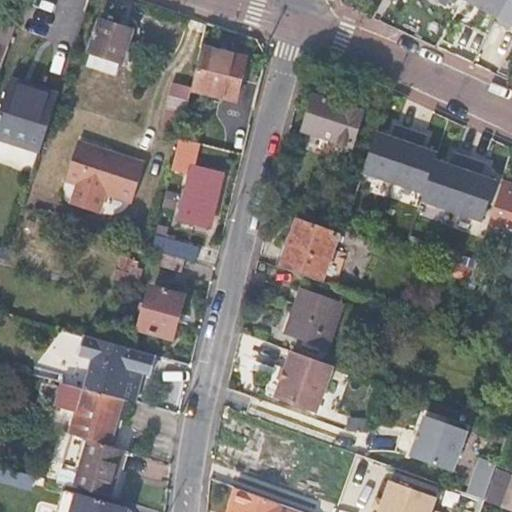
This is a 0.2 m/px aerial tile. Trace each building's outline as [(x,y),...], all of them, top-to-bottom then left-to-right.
[(463,0),(496,18),(506,0),(463,0)] [(511,25),(511,0),(506,0),(496,18),(494,22),(508,30),(511,25)] [(104,22),(95,52),(125,61),(129,49),(131,42),(134,30),(104,22)] [(0,71),(2,72),(12,44),(0,39),(0,71)] [(138,44),(131,42),(129,49),(136,51),(138,44)] [(248,59),(205,48),(195,88),(194,91),(238,102),(248,59)] [(125,61),(95,52),(90,67),(113,74),(115,69),(122,71),(125,61)] [(14,83),(12,89),(39,97),(40,91),(14,83)] [(194,91),(195,88),(177,84),(170,108),(189,113),(194,91)] [(0,141),(42,155),(60,98),(40,91),(39,97),(12,89),(0,126),(0,141)] [(356,145),(366,109),(318,94),(308,131),(356,145)] [(184,131),(189,113),(170,108),(165,127),(184,131)] [(363,172),(426,193),(437,161),(439,153),(422,148),(426,136),(397,126),(393,138),(377,132),(363,172)] [(195,166),(201,142),(183,137),(175,166),(193,171),(180,219),(212,227),(225,174),(195,166)] [(136,201),(147,164),(109,154),(110,151),(81,142),(69,181),(83,185),(77,205),(104,213),(110,193),(136,201)] [(423,200),(485,221),(498,182),(481,176),(486,164),(457,154),(453,166),(437,161),(426,193),(423,200)] [(511,227),(511,179),(507,178),(492,221),(511,227)] [(302,224),(286,269),(327,284),(342,238),(302,224)] [(187,259),(197,262),(200,249),(168,240),(170,227),(161,225),(154,250),(163,252),(187,259)] [(184,272),(187,259),(163,252),(159,266),(184,272)] [(142,272),(144,265),(127,259),(120,283),(139,289),(143,272),(142,272)] [(176,337),(188,297),(157,288),(152,305),(150,304),(143,328),(176,337)] [(334,351),(349,306),(308,292),(292,337),(334,351)] [(155,377),(161,355),(90,335),(85,355),(98,359),(90,388),(110,393),(125,397),(131,399),(134,400),(142,373),(155,377)] [(337,369),(297,355),(280,402),(320,417),(337,369)] [(78,409),(70,435),(91,441),(112,447),(125,397),(110,393),(90,388),(84,386),(68,381),(61,404),(78,409)] [(131,399),(125,397),(112,447),(118,449),(131,399)] [(426,418),(411,459),(453,474),(467,433),(426,418)] [(70,435),(57,483),(77,489),(91,441),(70,435)] [(110,498),(123,450),(118,449),(112,447),(91,441),(77,489),(110,498)] [(115,500),(129,452),(123,450),(110,498),(115,500)] [(495,473),(481,468),(478,477),(492,482),(495,473)] [(492,482),(478,477),(475,487),(489,492),(492,482)] [(432,511),(436,500),(390,484),(380,511),(432,511)] [(489,492),(475,487),(471,496),(485,501),(489,492)] [(125,511),(126,510),(79,496),(74,511),(125,511)] [(291,511),(246,496),(239,511),(291,511)]
